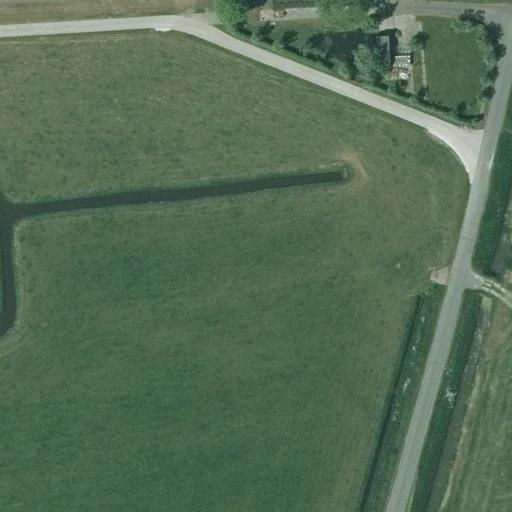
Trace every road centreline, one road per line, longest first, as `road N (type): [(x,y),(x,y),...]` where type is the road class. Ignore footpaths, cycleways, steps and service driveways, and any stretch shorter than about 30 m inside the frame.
road 1 (unclassified): [(489,146),(183,21),(0,32)]
road 2 (unclassified): [(395,511),(489,146)]
road 3 (unclassified): [(489,146),(511,15)]
